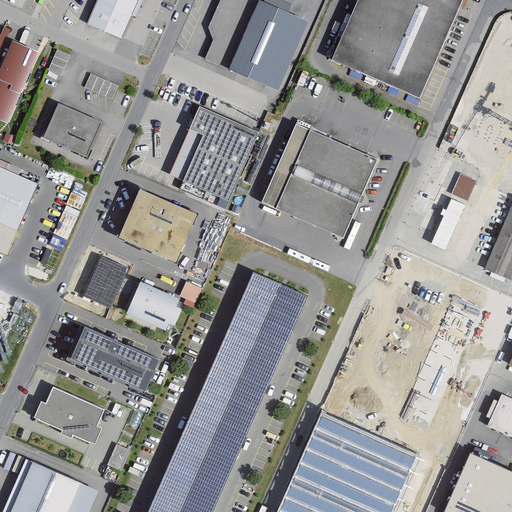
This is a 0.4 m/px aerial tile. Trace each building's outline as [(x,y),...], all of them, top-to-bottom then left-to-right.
[(139,0),(97,0),(87,24),(122,39),(139,0)] [(293,3),(285,0),(221,0),(209,27),(213,40),(205,59),(278,91),(310,21),(289,12),(293,3)] [(463,0),(360,0),(334,59),(420,97),(463,0)] [(39,52),(13,40),(0,68),(0,119),(8,123),(39,52)] [(70,55),(58,50),(49,70),(61,76),(70,55)] [(117,90),(118,86),(91,74),(85,87),(112,100),(117,90)] [(103,122),(59,103),(44,138),(87,157),(103,122)] [(259,132),(199,106),(189,129),(203,135),(183,181),(229,200),(259,132)] [(296,217),(344,238),(379,159),(310,129),(312,126),(299,120),(263,202),(296,217)] [(203,135),(189,129),(169,174),(183,181),(203,135)] [(0,159),(0,167),(19,175),(22,169),(0,159)] [(0,167),(0,251),(7,255),(38,184),(19,175),(0,167)] [(476,181),(460,174),(452,194),(468,201),(476,181)] [(198,214),(140,189),(119,238),(177,263),(198,214)] [(465,205),(451,199),(446,210),(443,216),(431,243),(445,249),(465,205)] [(511,279),(511,207),(485,269),(511,280),(511,279)] [(128,269),(101,257),(83,296),(110,308),(112,304),(124,278),(128,269)] [(263,276),(254,272),(147,511),(212,511),(307,296),(294,290),(286,286),(282,285),(267,278),(263,276)] [(128,311),(127,314),(166,331),(170,324),(175,326),(182,309),(176,307),(180,299),(141,282),(140,285),(124,278),(112,304),(128,311)] [(202,288),(186,281),(183,289),(179,296),(186,299),(184,304),(193,308),(202,288)] [(119,342),(81,326),(68,357),(123,382),(145,391),(150,381),(159,360),(119,342)] [(104,410),(54,388),(48,399),(46,404),(42,402),(35,417),(39,419),(90,441),(95,444),(101,429),(97,427),(104,410)] [(511,398),(501,394),(498,401),(490,419),(487,426),(511,437),(511,398)] [(490,419),(498,401),(494,400),(486,417),(490,419)] [(279,511),(391,511),(417,456),(323,415),(279,511)] [(117,442),(107,463),(123,469),(132,448),(117,442)] [(511,511),(511,471),(470,453),(443,511),(511,511)] [(11,511),(34,463),(26,460),(2,511),(11,511)] [(68,511),(82,483),(34,462),(34,463),(11,511),(68,511)] [(89,511),(99,491),(82,483),(68,511),(89,511)]
